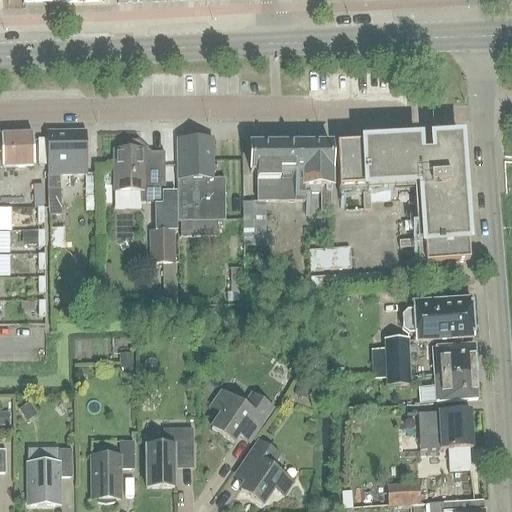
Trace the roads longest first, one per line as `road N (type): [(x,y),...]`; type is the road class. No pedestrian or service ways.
road 1 (tertiary): [(511,511),(481,109)]
road 2 (residential): [(0,114),(403,110)]
road 3 (secondary): [(0,58),(274,44)]
road 4 (secondary): [(274,44),(480,36)]
